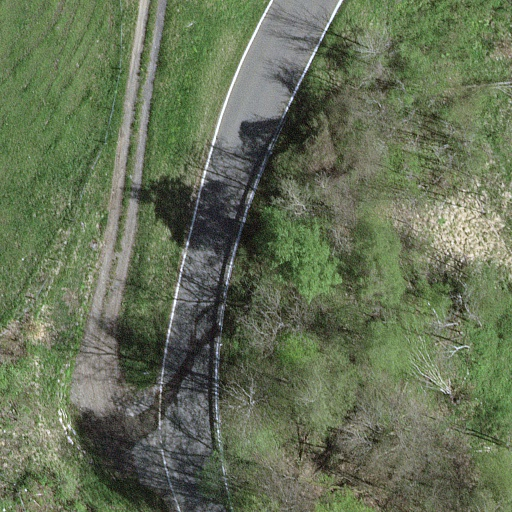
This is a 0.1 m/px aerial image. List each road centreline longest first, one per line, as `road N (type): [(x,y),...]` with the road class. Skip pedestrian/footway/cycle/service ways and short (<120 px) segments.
road 1 (tertiary): [(307,0),(242,138),(196,312),(187,413),(207,511)]
road 2 (track): [(190,436),(118,425),(102,388),(97,340),(129,186),(154,0)]
